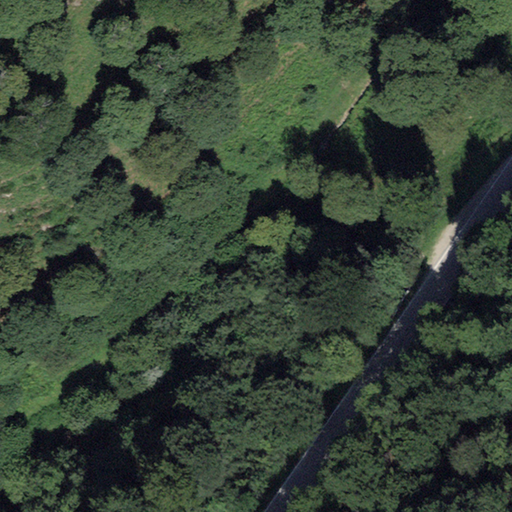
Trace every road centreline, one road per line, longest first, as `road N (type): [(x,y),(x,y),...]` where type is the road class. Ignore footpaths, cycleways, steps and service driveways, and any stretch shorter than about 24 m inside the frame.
road 1 (track): [(451,0),(392,54),(243,254),(0,507)]
road 2 (tertiary): [(278,511),(511,173)]
